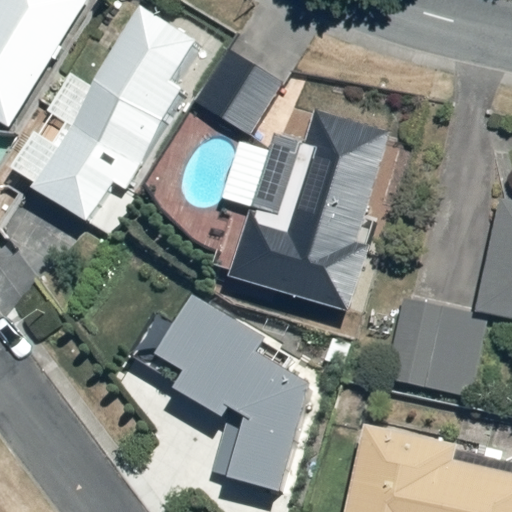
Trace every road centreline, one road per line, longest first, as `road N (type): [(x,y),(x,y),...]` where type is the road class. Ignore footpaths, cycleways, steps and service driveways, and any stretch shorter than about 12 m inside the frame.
road 1 (residential): [(0,361),(108,511)]
road 2 (tertiary): [(379,0),(511,37)]
